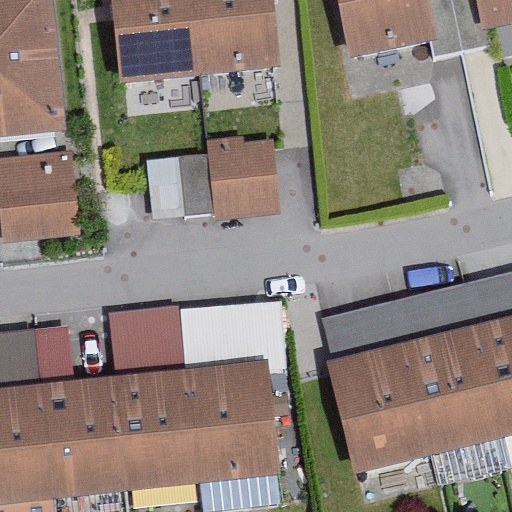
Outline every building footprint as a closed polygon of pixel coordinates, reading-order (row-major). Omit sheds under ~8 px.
[(0,0),(0,146),(67,141),(53,0),(0,0)] [(283,77),(273,0),(115,0),(128,97),(283,77)] [(442,54),(431,0),(337,0),(353,72),(442,54)] [(511,40),(511,0),(479,0),(489,45),(511,40)] [(279,228),(272,151),(246,154),(245,150),(209,153),(210,166),(148,171),(153,231),(214,226),(215,234),(279,228)] [(78,243),(71,172),(0,178),(0,184),(6,250),(78,243)] [(511,282),(323,330),(363,489),(511,451),(511,282)] [(275,377),(73,396),(69,351),(38,354),(37,345),(0,348),(0,511),(96,511),(286,494),(275,377)]
